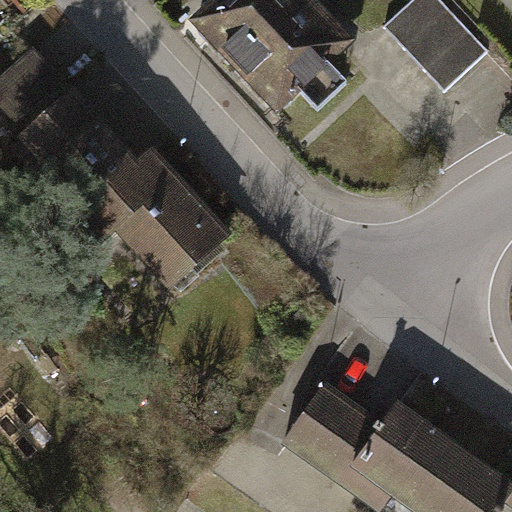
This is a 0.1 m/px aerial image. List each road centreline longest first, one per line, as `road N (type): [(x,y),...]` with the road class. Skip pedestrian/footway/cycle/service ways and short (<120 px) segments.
road 1 (residential): [(371,274),(109,0)]
road 2 (residential): [(511,389),(371,274)]
road 3 (residential): [(371,274),(511,196)]
